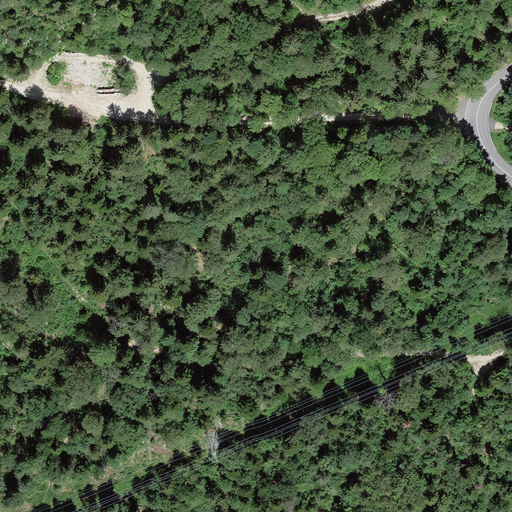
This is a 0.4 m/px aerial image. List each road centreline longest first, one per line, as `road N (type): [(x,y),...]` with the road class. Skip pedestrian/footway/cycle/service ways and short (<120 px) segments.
road 1 (track): [(0,84),(117,113),(297,122),(460,109),(474,125),(511,129)]
road 2 (track): [(511,358),(484,369),(434,365),(266,381),(148,358)]
road 3 (track): [(117,113),(153,85),(236,48),(389,0)]
road 4 (track): [(148,358),(0,190)]
road 5 (track): [(484,369),(475,405),(479,422),(497,427),(502,505)]
road 6 (tertiary): [(511,177),(487,157),(474,125),(486,95),(511,72)]
